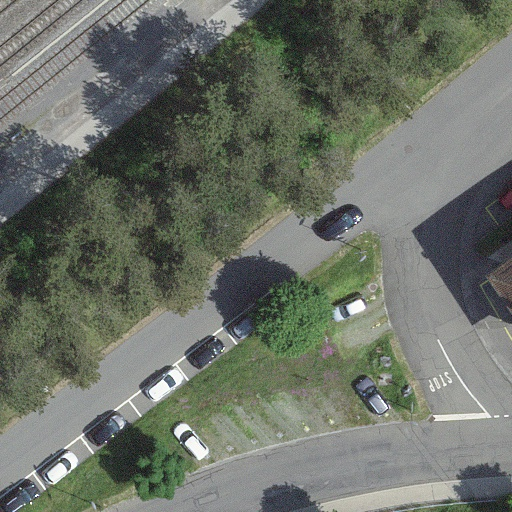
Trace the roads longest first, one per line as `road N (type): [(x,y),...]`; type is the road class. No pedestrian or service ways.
road 1 (residential): [(0,460),(429,151)]
road 2 (residential): [(498,448),(378,458),(191,511)]
road 3 (residential): [(498,448),(440,340),(420,269),(429,151)]
